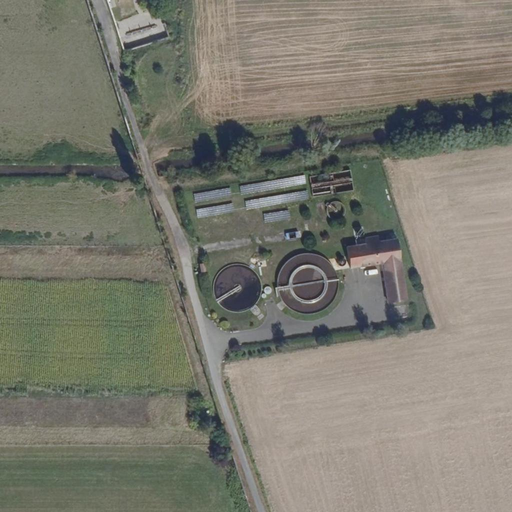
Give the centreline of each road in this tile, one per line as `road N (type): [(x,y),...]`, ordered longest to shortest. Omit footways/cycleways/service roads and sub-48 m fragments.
road 1 (track): [(93,0),(198,317)]
road 2 (track): [(258,511),(198,317)]
road 3 (track): [(166,259),(0,252)]
